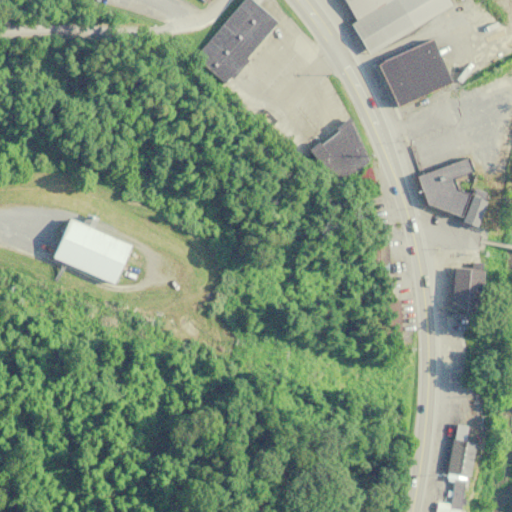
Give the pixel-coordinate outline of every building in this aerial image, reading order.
[(199,41),(238,0),(252,0),(275,22),(229,70),(199,41)] [(334,0),(366,52),(448,3),(446,0),(334,0)] [(371,63),(391,106),(447,81),(428,38),(371,63)] [(308,147),(340,178),(364,158),(345,115),(308,147)] [(412,171),(422,204),(455,218),(466,192),(453,186),(449,176),(469,169),(464,154),(412,171)] [(466,192),(483,199),(472,225),(455,218),(466,192)] [(48,260),(111,282),(125,240),(61,219),(48,260)] [(374,241),(374,271),(387,271),(386,241),(374,241)] [(448,263),(444,307),(473,310),(477,265),(448,263)] [(384,297),(397,296),(402,348),(389,350),(384,297)] [(447,437),(469,441),(463,475),(441,471),(447,437)] [(448,476),(443,511),(454,511),(460,478),(448,476)]
